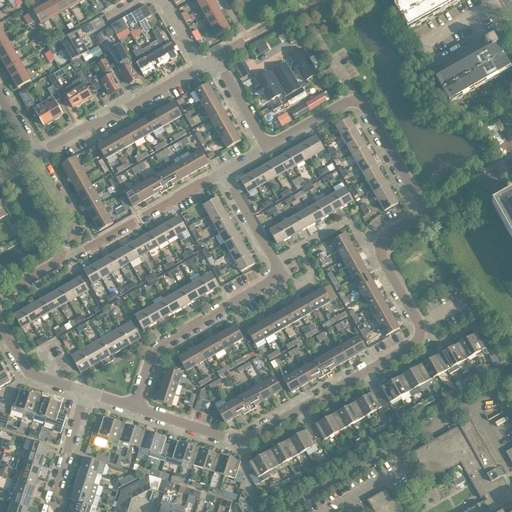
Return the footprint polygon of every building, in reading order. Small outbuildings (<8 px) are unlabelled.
[(52,0),(43,5),(50,18),(60,13),(52,0)] [(52,0),(60,13),(69,8),(64,0),(52,0)] [(195,0),(200,8),(213,1),(212,0),(195,0)] [(408,0),(396,7),(394,4),(393,5),(408,30),(459,0),(408,0)] [(206,17),(219,10),(213,1),(200,8),(206,17)] [(50,18),(43,5),(33,11),(41,24),(50,18)] [(145,5),(139,8),(145,19),(151,15),(147,8),(145,5)] [(152,16),(157,13),(152,5),(147,8),(151,15),(152,16)] [(139,8),(133,12),(138,22),(139,22),(145,19),(139,8)] [(211,27),(224,19),(219,10),(206,17),(211,27)] [(126,16),(132,26),(137,24),(131,13),(126,16)] [(126,16),(122,18),(128,29),(132,26),(126,16)] [(116,21),(122,32),(128,29),(122,18),(116,21)] [(142,29),(148,25),(145,19),(139,22),(142,29)] [(224,19),(211,27),(217,37),(230,29),(224,19)] [(110,25),(116,35),(122,32),(116,21),(110,25)] [(303,34),(309,31),(304,23),(299,26),(303,34)] [(131,33),(139,28),(137,24),(132,26),(128,29),(131,33)] [(152,32),(157,40),(158,43),(159,43),(170,62),(178,57),(171,43),(166,45),(157,29),(152,32)] [(71,61),(76,58),(88,51),(76,31),(58,41),(71,61)] [(0,47),(9,43),(3,33),(0,35),(0,47)] [(436,77),(435,78),(449,103),(511,68),(497,44),(498,44),(493,34),(483,40),(489,51),(437,80),(436,77)] [(161,67),(170,62),(159,43),(158,43),(157,40),(149,45),(149,46),(161,67)] [(127,55),(125,56),(116,41),(107,46),(117,64),(118,66),(119,68),(120,69),(119,69),(128,84),(129,83),(131,83),(133,82),(134,80),(137,78),(135,74),(137,73),(127,55)] [(0,47),(0,57),(1,59),(14,52),(9,43),(0,47)] [(144,77),(153,72),(141,51),(137,44),(132,47),(140,60),(136,63),(144,77)] [(161,67),(149,46),(141,51),(153,72),(161,67)] [(307,80),(314,77),(299,51),(293,55),(301,70),(295,73),(299,79),(305,76),(307,80)] [(320,51),(315,54),(318,61),(324,58),(320,51)] [(1,59),(6,69),(19,61),(14,52),(1,59)] [(76,72),(82,69),(76,58),(71,61),(70,62),(76,72)] [(112,73),(104,60),(97,64),(102,72),(103,72),(106,77),(101,80),(109,94),(110,94),(111,95),(116,92),(115,91),(120,88),(115,80),(116,80),(112,73)] [(6,69),(12,78),(25,71),(19,61),(6,69)] [(302,104),(307,101),(285,62),(278,66),(284,77),(278,81),(287,97),(295,93),(302,104)] [(17,88),(30,80),(25,71),(12,78),(17,88)] [(274,96),(280,92),(268,71),(262,74),(268,85),(262,89),(266,96),(273,93),(274,96)] [(56,92),(62,88),(53,73),(47,76),(52,85),(56,92)] [(95,76),(89,80),(95,91),(101,87),(95,76)] [(80,86),(75,89),(83,103),(89,100),(89,99),(92,97),(80,78),(76,80),(80,86)] [(304,92),(317,85),(313,79),(301,87),(304,92)] [(213,93),(208,83),(194,91),(199,101),(213,93)] [(52,85),(47,88),(52,97),(48,99),(43,102),(53,121),(59,117),(59,116),(62,114),(55,102),(60,98),(56,92),(52,85)] [(75,89),(72,85),(62,91),(72,108),(75,106),(76,107),(83,103),(75,89)] [(28,110),(35,106),(26,90),(19,94),(28,110)] [(199,101),(205,110),(218,103),(213,93),(199,101)] [(309,101),(313,108),(326,101),(322,93),(309,101)] [(274,110),(282,105),(279,100),(272,105),(274,110)] [(53,121),(43,102),(33,108),(43,125),(46,123),(47,124),(53,121)] [(181,116),(173,102),(163,108),(171,121),(181,116)] [(205,110),(210,120),(224,112),(218,103),(205,110)] [(309,111),(305,104),(291,112),(295,119),(309,111)] [(171,121),(163,108),(154,113),(162,127),(171,121)] [(187,120),(193,117),(189,111),(184,115),(187,120)] [(210,120),(215,129),(229,121),(224,112),(210,120)] [(286,112),(276,118),(281,126),(291,121),(286,112)] [(145,118),(152,132),(162,127),(154,113),(145,118)] [(190,126),(196,123),(193,117),(187,120),(190,126)] [(145,118),(135,124),(143,137),(152,132),(145,118)] [(335,125),(341,135),(354,128),(348,118),(335,125)] [(215,129),(221,139),(234,131),(229,121),(215,129)] [(126,129),(134,143),(143,137),(135,124),(126,129)] [(341,135),(346,145),(359,137),(354,128),(341,135)] [(134,143),(126,129),(116,134),(124,148),(134,143)] [(198,139),(203,136),(200,130),(195,133),(198,139)] [(234,131),(221,139),(226,148),(240,141),(234,131)] [(116,134),(107,140),(115,153),(124,148),(116,134)] [(201,145),(207,142),(203,136),(198,139),(201,145)] [(314,155),(323,149),(316,136),(306,142),(314,155)] [(346,145),(352,154),(365,146),(359,137),(346,145)] [(115,153),(107,140),(97,145),(105,159),(115,153)] [(314,155),(306,142),(297,147),(304,160),(314,155)] [(352,154),(357,163),(370,156),(365,146),(352,154)] [(304,160),(297,147),(287,153),(295,166),(304,160)] [(158,161),(166,156),(163,150),(155,155),(158,161)] [(208,164),(207,161),(200,150),(191,155),(198,169),(208,164)] [(181,161),(189,175),(198,169),(191,155),(190,156),(188,152),(179,157),(181,161)] [(295,166),(287,153),(278,158),(285,171),(295,166)] [(61,164),(66,174),(80,166),(75,156),(61,164)] [(357,163),(362,173),(376,165),(370,156),(357,163)] [(285,171),(278,158),(268,163),(276,176),(285,171)] [(189,175),(181,161),(172,166),(180,180),(189,175)] [(138,172),(146,167),(143,162),(135,167),(138,172)] [(276,176),(268,163),(259,169),(267,182),(276,176)] [(362,173),(368,182),(381,175),(376,165),(362,173)] [(66,174),(72,184),(86,176),(80,166),(66,174)] [(151,178),(144,182),(151,196),(159,192),(160,194),(173,187),(172,184),(180,180),(172,166),(164,171),(163,168),(150,176),(151,178)] [(267,182),(259,169),(250,174),(257,187),(267,182)] [(240,180),(247,193),(257,187),(250,174),(240,180)] [(386,184),(381,175),(368,182),(373,192),(386,184)] [(72,184),(77,193),(91,185),(86,176),(72,184)] [(134,188),(142,201),(151,196),(144,182),(134,188)] [(373,192),(378,201),(392,194),(386,184),(373,192)] [(91,185),(77,193),(82,202),(96,195),(91,185)] [(335,193),(343,206),(352,201),(345,187),(335,193)] [(134,188),(124,193),(132,207),(142,201),(134,188)] [(511,190),(498,199),(492,202),(511,237),(511,190)] [(343,206),(335,193),(326,198),(333,212),(343,206)] [(392,194),(378,201),(384,211),(397,203),(392,194)] [(96,195),(82,202),(88,212),(102,204),(96,195)] [(203,205),(208,215),(222,207),(216,197),(203,205)] [(333,212),(326,198),(316,204),(324,217),(333,212)] [(93,221),(107,213),(102,204),(88,212),(93,221)] [(316,204),(307,209),(314,222),(324,217),(316,204)] [(227,217),(222,207),(208,215),(214,224),(227,217)] [(298,214),(305,228),(314,222),(307,209),(298,214)] [(99,231),(112,223),(107,213),(93,221),(99,231)] [(298,214),(288,220),(296,233),(305,228),(298,214)] [(181,233),(186,230),(178,217),(169,222),(176,235),(180,241),(184,239),(181,233)] [(214,224),(219,234),(232,226),(227,217),(214,224)] [(279,225),(286,238),(296,233),(288,220),(279,225)] [(176,235),(169,222),(159,228),(167,241),(176,235)] [(269,231),(276,244),(286,238),(279,225),(269,231)] [(219,234),(224,243),(238,235),(232,226),(219,234)] [(167,241),(159,228),(150,233),(158,246),(167,241)] [(150,233),(141,238),(148,251),(158,246),(150,233)] [(347,237),(345,233),(331,241),(337,251),(352,242),(348,237),(347,237)] [(224,243),(230,252),(243,245),(238,235),(224,243)] [(131,244),(139,257),(148,251),(141,238),(131,244)] [(337,251),(342,260),(356,252),(354,249),(355,248),(352,242),(337,251)] [(131,244),(122,249),(129,262),(139,257),(131,244)] [(230,252),(235,262),(248,254),(243,245),(230,252)] [(112,255),(120,268),(129,262),(122,249),(112,255)] [(342,260),(347,270),(362,261),(359,255),(358,256),(356,252),(342,260)] [(254,264),(248,254),(235,262),(241,272),(254,264)] [(103,260),(110,273),(120,268),(112,255),(103,260)] [(323,266),(326,264),(329,262),(326,257),(323,259),(319,261),(323,266)] [(93,265),(101,278),(110,273),(103,260),(93,265)] [(347,270),(353,279),(367,271),(364,268),(365,267),(362,261),(347,270)] [(84,271),(91,284),(101,278),(93,265),(84,271)] [(353,279),(358,289),(373,280),(370,274),(369,275),(367,271),(353,279)] [(192,284),(199,297),(208,292),(201,279),(198,273),(188,278),(189,280),(192,284)] [(211,273),(201,279),(208,292),(218,286),(211,273)] [(78,296),(88,290),(80,277),(71,283),(78,296)] [(373,280),(358,289),(364,298),(377,290),(375,287),(376,286),(373,280)] [(61,288),(69,301),(78,296),(71,283),(61,288)] [(199,297),(192,284),(182,289),(190,302),(199,297)] [(337,298),(329,285),(326,286),(313,293),(321,307),(337,298)] [(61,288),(52,293),(59,307),(69,301),(61,288)] [(173,295),(180,308),(190,302),(182,289),(173,295)] [(364,298),(369,307),(384,299),(380,293),(379,294),(377,290),(364,298)] [(42,299),(50,312),(59,307),(52,293),(42,299)] [(311,312),(321,307),(313,293),(304,299),(311,312)] [(163,300),(171,313),(180,308),(173,295),(163,300)] [(33,304),(41,317),(50,312),(42,299),(33,304)] [(311,312),(304,299),(294,304),(302,318),(311,312)] [(369,307),(374,317),(388,309),(386,305),(387,305),(384,299),(369,307)] [(154,305),(161,319),(171,313),(163,300),(154,305)] [(33,304),(24,309),(31,323),(41,317),(33,304)] [(302,318),(294,304),(285,309),(293,323),(302,318)] [(154,305),(145,311),(152,324),(161,319),(154,305)] [(14,315),(21,328),(31,323),(24,309),(14,315)] [(293,323),(285,309),(275,315),(283,328),(293,323)] [(374,317),(380,326),(394,318),(391,312),(390,313),(388,309),(374,317)] [(152,324),(145,311),(135,316),(142,329),(152,324)] [(328,313),(325,315),(328,321),(330,325),(336,322),(333,318),(332,319),(328,313)] [(266,320),(274,334),(283,328),(275,315),(266,320)] [(394,318),(380,326),(385,336),(399,328),(397,324),(398,324),(394,318)] [(274,334),(266,320),(257,325),(264,339),(274,334)] [(121,328),(130,343),(140,338),(131,322),(121,328)] [(235,325),(225,330),(233,344),(243,338),(235,325)] [(264,339),(257,325),(247,331),(254,345),(264,339)] [(120,349),(130,343),(121,328),(115,331),(111,333),(120,349)] [(224,349),(233,344),(225,330),(216,336),(224,349)] [(111,333),(101,339),(110,355),(120,349),(111,333)] [(480,340),(476,333),(466,338),(475,354),(481,350),(483,353),(486,354),(488,353),(490,358),(494,356),(484,338),(480,340)] [(356,355),(366,349),(358,335),(349,341),(356,355)] [(216,336),(206,341),(214,355),(224,349),(216,336)] [(293,346),(295,344),(301,341),(299,338),(291,342),(293,346)] [(475,354),(466,338),(457,344),(465,359),(475,354)] [(91,344),(100,360),(110,355),(101,339),(91,344)] [(205,360),(214,355),(206,341),(197,346),(205,360)] [(339,346),(347,360),(356,355),(349,341),(339,346)] [(91,344),(81,350),(90,366),(100,360),(91,344)] [(457,344),(447,349),(456,365),(465,359),(457,344)] [(197,346),(188,352),(195,365),(205,360),(197,346)] [(347,360),(339,346),(330,352),(337,366),(347,360)] [(274,356),(282,352),(280,348),(272,353),(274,356)] [(458,369),(456,365),(447,349),(438,354),(447,370),(449,374),(458,369)] [(90,366),(81,350),(71,356),(80,372),(90,366)] [(183,366),(186,371),(195,365),(188,352),(168,363),(177,370),(183,366)] [(337,366),(330,352),(322,356),(321,354),(308,361),(309,363),(301,368),(309,381),(317,377),(318,379),(324,376),(331,372),(330,370),(337,366)] [(447,370),(438,354),(428,360),(437,375),(447,370)] [(428,360),(419,365),(428,381),(437,375),(428,360)] [(176,372),(177,370),(168,363),(163,380),(178,384),(181,374),(176,372)] [(428,381),(419,365),(409,370),(418,386),(428,381)] [(309,381),(301,368),(292,373),(300,387),(309,381)] [(400,376),(409,391),(411,396),(421,390),(418,386),(409,370),(400,376)] [(1,387),(10,382),(4,372),(0,374),(0,389),(2,389),(1,387)] [(300,387),(292,373),(282,379),(290,392),(300,387)] [(409,391),(400,376),(391,381),(399,397),(409,391)] [(272,396),(282,390),(274,377),(264,382),(272,396)] [(163,380),(159,390),(174,395),(178,384),(163,380)] [(399,397),(391,381),(381,387),(390,402),(399,397)] [(272,396),(264,382),(255,388),(262,401),(272,396)] [(255,388),(247,392),(246,390),(233,397),(234,399),(226,404),(234,417),(242,413),(243,415),(256,408),(255,406),(262,401),(255,388)] [(23,414),(24,411),(30,393),(19,390),(14,405),(12,405),(10,410),(23,414)] [(156,401),(171,406),(174,395),(159,390),(156,401)] [(372,392),(362,397),(371,413),(378,409),(380,411),(382,412),(389,409),(380,394),(375,397),(372,392)] [(24,411),(35,414),(40,397),(30,393),(24,411)] [(45,417),(50,400),(40,397),(35,414),(33,419),(43,423),(45,417)] [(371,413),(362,397),(353,403),(362,418),(371,413)] [(45,417),(56,421),(54,426),(62,428),(66,415),(58,413),(61,404),(50,400),(45,417)] [(362,418),(353,403),(343,408),(352,424),(362,418)] [(234,417),(226,404),(217,409),(224,423),(234,417)] [(334,413),(343,429),(352,424),(343,408),(334,413)] [(0,426),(5,428),(7,424),(10,415),(4,413),(0,424),(0,426)] [(334,413),(324,419),(333,434),(343,429),(334,413)] [(100,427),(94,425),(90,436),(107,442),(108,438),(114,421),(103,417),(100,427)] [(333,434),(324,419),(315,424),(324,440),(333,434)] [(511,511),(511,500),(511,501),(509,498),(511,496),(511,494),(502,476),(506,474),(501,465),(497,467),(470,419),(412,451),(429,480),(460,462),(480,498),(483,497),(486,500),(464,511),(405,511),(407,511),(397,495),(392,498),(387,489),(367,500),(373,511),(511,511)] [(108,438),(119,441),(124,424),(114,421),(108,438)] [(19,428),(7,424),(5,428),(11,430),(17,432),(19,428)] [(128,448),(129,444),(134,427),(124,424),(119,441),(117,447),(121,448),(122,446),(128,448)] [(129,444),(139,448),(145,431),(134,427),(129,444)] [(306,429),(296,435),(305,451),(315,445),(306,429)] [(155,434),(145,431),(139,448),(138,452),(148,455),(155,434)] [(170,445),(164,443),(166,438),(155,434),(148,455),(158,459),(164,461),(166,457),(170,445)] [(287,440),(295,456),(305,451),(296,435),(287,440)] [(31,440),(28,451),(44,456),(48,445),(31,440)] [(287,440),(277,446),(286,461),(295,456),(287,440)] [(175,447),(170,445),(166,457),(164,461),(170,463),(171,462),(181,466),(182,462),(188,445),(177,441),(175,447)] [(182,462),(193,465),(198,448),(188,445),(182,462)] [(288,465),(286,461),(277,446),(268,451),(279,470),(288,465)] [(193,465),(203,469),(209,451),(198,448),(193,465)] [(41,466),(44,456),(28,451),(25,461),(41,466)] [(203,469),(213,472),(219,455),(209,451),(203,469)] [(268,451),(258,456),(270,476),(275,473),(274,473),(279,470),(268,451)] [(213,472),(223,475),(229,458),(219,455),(213,472)] [(270,476),(258,456),(249,462),(253,470),(259,481),(260,482),(270,476)] [(105,464),(84,457),(80,468),(101,475),(102,475),(105,464)] [(240,462),(229,458),(223,475),(234,479),(240,462)] [(21,471),(21,472),(37,477),(41,466),(25,461),(21,471)] [(77,478),(93,484),(98,485),(101,475),(80,468),(77,478)] [(37,477),(21,472),(21,471),(16,470),(13,480),(34,487),(37,477)] [(248,473),(254,484),(259,481),(253,470),(248,473)] [(133,473),(118,480),(121,486),(138,477),(137,474),(133,473)] [(138,481),(144,492),(150,489),(149,475),(138,481)] [(150,489),(156,491),(160,479),(149,475),(150,489)] [(93,484),(77,478),(74,489),(90,494),(94,495),(98,485),(93,484)] [(167,481),(160,479),(156,491),(163,493),(164,489),(167,481)] [(15,492),(31,497),(34,487),(13,480),(9,490),(15,492)] [(137,496),(144,492),(138,481),(131,484),(137,496)] [(169,482),(167,481),(164,489),(171,491),(174,483),(171,483),(169,482)] [(121,490),(131,499),(137,496),(131,484),(121,490)] [(75,501),(87,504),(87,503),(92,504),(94,495),(90,494),(74,489),(70,499),(75,501)] [(28,508),(31,497),(15,492),(9,490),(5,501),(11,502),(28,508)] [(129,504),(131,499),(121,490),(117,500),(129,504)] [(129,504),(117,500),(115,506),(127,510),(129,504)] [(159,511),(171,511),(174,504),(161,500),(159,506),(161,506),(159,511)] [(75,501),(71,511),(75,511),(94,511),(96,506),(92,504),(87,503),(87,504),(75,501)] [(26,511),(28,508),(11,502),(8,511),(26,511)]
